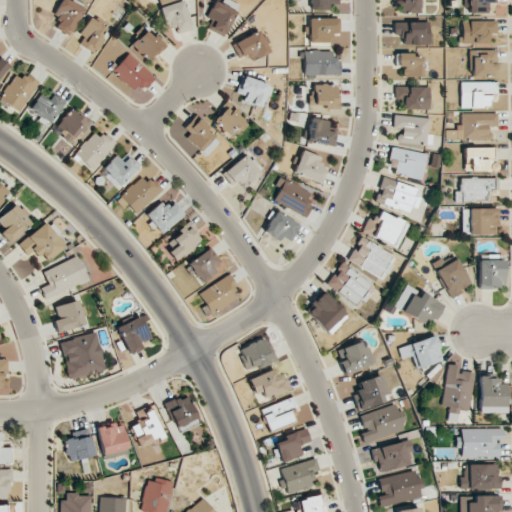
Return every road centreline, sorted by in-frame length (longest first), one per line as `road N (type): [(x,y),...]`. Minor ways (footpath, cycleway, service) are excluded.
road 1 (residential): [(17,0),(18,38),(94,92),(214,207),(319,386),(353,511)]
road 2 (residential): [(0,411),(76,406),(150,373),(264,307),(307,265),(332,234),(358,159),(365,0)]
road 3 (tertiary): [(0,147),(50,176),(150,273),(217,384),(259,511)]
road 4 (residential): [(0,272),(31,330),(37,511)]
